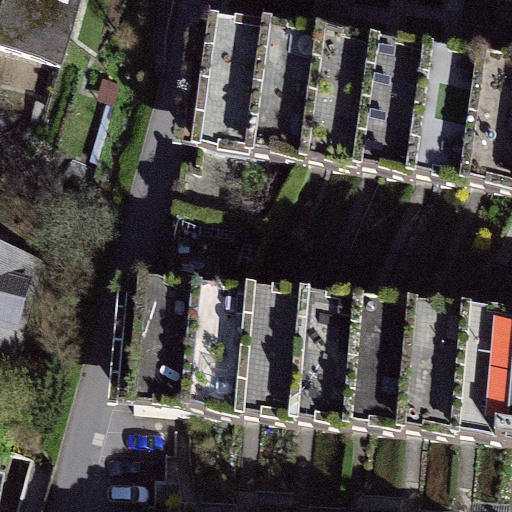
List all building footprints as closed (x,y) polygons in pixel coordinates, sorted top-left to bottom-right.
[(102,0),(12,0),(0,48),(0,50),(85,71),(102,0)] [(511,57),(220,10),(197,149),(511,200),(511,57)] [(0,119),(59,132),(70,82),(0,66),(0,119)] [(0,360),(21,366),(45,278),(0,265),(0,360)] [(511,316),(144,278),(130,409),(511,450),(511,316)] [(0,511),(3,511),(15,466),(0,462),(0,511)]
